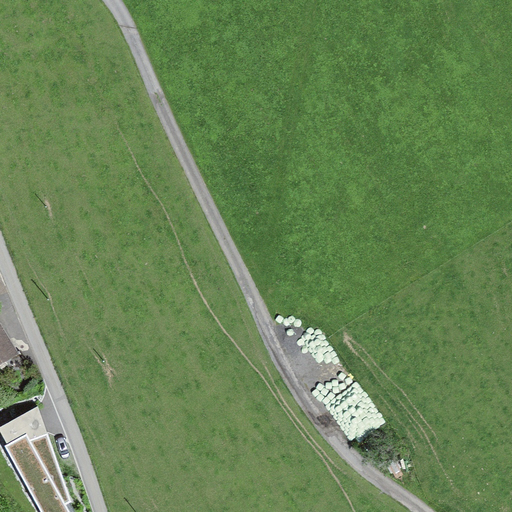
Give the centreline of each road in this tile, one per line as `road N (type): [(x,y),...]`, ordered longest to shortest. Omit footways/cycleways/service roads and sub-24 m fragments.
road 1 (track): [(112,0),(235,278),(293,385),(335,442),(421,511)]
road 2 (residential): [(0,242),(102,511)]
